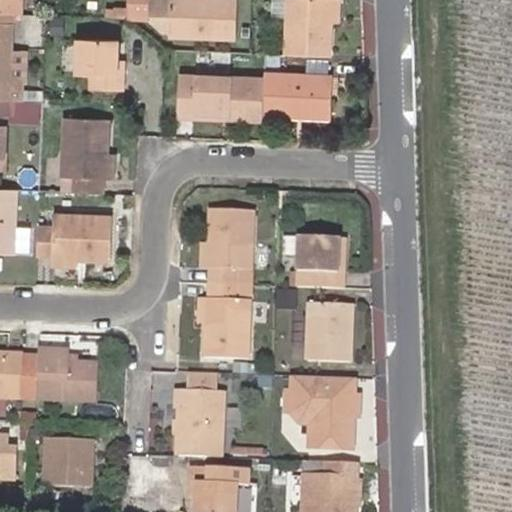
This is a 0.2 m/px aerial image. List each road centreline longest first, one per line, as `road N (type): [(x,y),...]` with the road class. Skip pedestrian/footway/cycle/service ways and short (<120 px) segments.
road 1 (track): [(434,0),(455,511)]
road 2 (residential): [(396,173),(177,165),(161,182),(148,295),(112,311),(0,308)]
road 3 (residential): [(396,173),(404,511)]
road 4 (residential): [(389,0),(396,173)]
